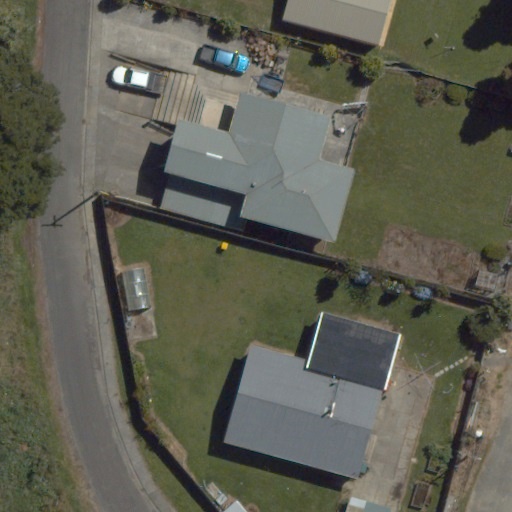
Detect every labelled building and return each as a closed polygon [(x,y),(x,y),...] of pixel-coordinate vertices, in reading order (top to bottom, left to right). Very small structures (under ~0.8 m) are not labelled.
[(378,45),(390,0),(288,0),(283,20),(378,45)] [(333,114),(240,89),(229,131),(179,117),(165,171),(247,193),(241,216),(335,241),(354,169),(321,161),(333,114)] [(150,308),(143,269),(121,272),(128,311),(150,308)] [(308,360),(253,344),(224,443),(359,482),(402,337),(321,313),(308,360)] [(390,511),(392,509),(351,497),(346,511),(390,511)]
